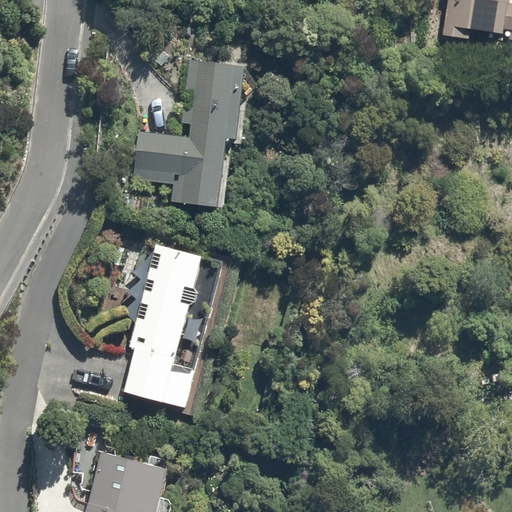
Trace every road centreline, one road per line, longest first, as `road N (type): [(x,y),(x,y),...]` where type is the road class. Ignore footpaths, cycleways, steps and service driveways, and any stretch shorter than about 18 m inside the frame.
road 1 (residential): [(11,511),(34,334),(83,191),(71,175),(46,170)]
road 2 (residential): [(46,170),(66,0)]
